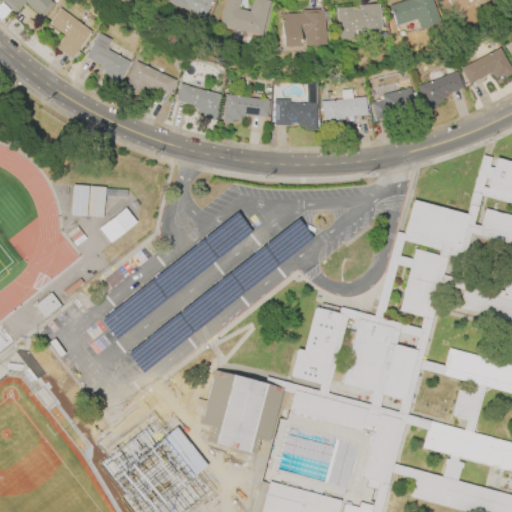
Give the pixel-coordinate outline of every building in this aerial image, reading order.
[(49,0),(54,4),(40,18),(24,2),(13,13),(0,0),(49,0)] [(209,0),(201,18),(163,0),(209,0)] [(268,0),(259,36),(218,25),(223,0),(238,0),(236,8),(248,11),(250,0),(268,0)] [(429,0),(437,21),(417,28),(413,19),(393,26),(386,6),(404,0),(429,0)] [(446,0),(484,0),(472,7),(470,4),(454,14),(446,0)] [(336,39),(334,8),(350,7),(350,9),(357,9),(357,5),(376,4),(377,28),(347,29),(348,39),(336,39)] [(59,8),(90,31),(70,59),(54,47),(63,35),(48,23),(59,8)] [(322,45),(302,46),(301,34),(296,35),(297,46),(280,47),(278,14),(300,13),(300,10),(321,9),(321,12),(324,12),(325,19),(321,20),(322,45)] [(84,58),(92,42),(93,42),(97,33),(110,40),(105,49),(129,62),(115,87),(105,82),(107,77),(101,74),(102,71),(98,69),(100,66),(84,58)] [(511,59),(503,46),(511,39),(511,59)] [(459,68),(497,48),(510,72),(501,77),(500,74),(493,78),(491,74),(489,75),(487,73),(467,83),(459,68)] [(174,80),(167,96),(146,86),(145,89),(141,87),(140,90),(124,83),(134,62),(174,80)] [(425,111),(416,86),(455,72),(461,88),(443,95),(444,97),(440,99),(441,101),(435,103),(436,107),(425,111)] [(288,102),(304,103),(305,83),(314,83),(313,103),(314,103),(313,130),(302,130),(302,126),(296,126),(296,124),(287,123),(287,126),(272,125),(273,99),(288,100),(288,102)] [(218,94),(211,121),(200,117),(201,114),(194,112),(195,109),(190,108),(191,106),(174,100),(178,84),(218,94)] [(407,88),(413,109),(373,120),(368,102),(381,99),(380,95),(407,88)] [(319,101),(340,99),(339,90),(350,89),(351,98),(363,97),(365,115),(341,117),(342,123),(322,126),(319,101)] [(224,94),(242,97),(242,96),(249,97),(268,100),(265,118),(242,114),(242,117),(239,116),(239,121),(230,120),(230,124),(220,122),(224,94)] [(511,511),(258,511),(267,482),(338,500),(334,511),(339,511),(342,504),(356,507),(358,502),(370,505),(375,489),(363,486),(365,480),(359,478),(373,427),(360,423),(359,431),(286,411),(291,392),(280,390),(266,441),(256,440),(252,454),(243,452),(203,442),(208,426),(198,423),(212,369),(261,384),(264,375),(316,390),(317,384),(287,375),(294,348),(300,350),(312,306),(336,313),(338,306),(371,315),(395,231),(401,233),(411,199),(464,214),(481,155),(489,157),(487,166),(491,167),(494,158),(511,162),(511,202),(479,194),(471,223),(479,225),(484,207),(511,214),(511,284),(510,292),(511,292),(511,511)] [(72,185),(70,215),(101,218),(104,188),(72,185)] [(96,229),(108,243),(134,222),(122,208),(96,229)] [(48,292),(58,305),(42,318),(31,305),(48,292)]
